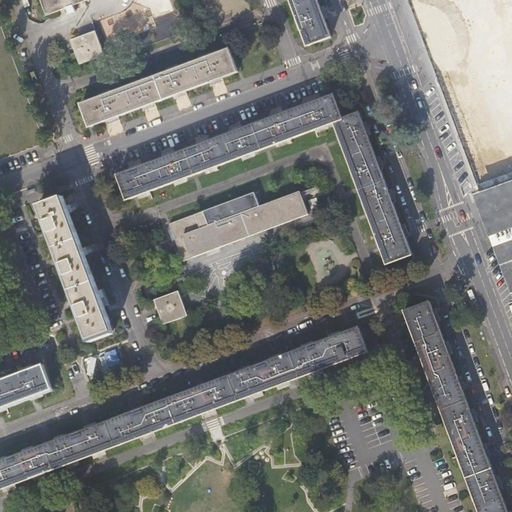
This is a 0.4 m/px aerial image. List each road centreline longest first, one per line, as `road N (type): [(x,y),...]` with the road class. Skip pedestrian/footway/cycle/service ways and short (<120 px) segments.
road 1 (residential): [(48,484),(386,357),(393,342),(375,295)]
road 2 (residential): [(0,434),(375,295)]
road 3 (residential): [(299,75),(0,186)]
road 4 (residential): [(356,53),(444,270)]
road 5 (tertiary): [(391,41),(470,260)]
